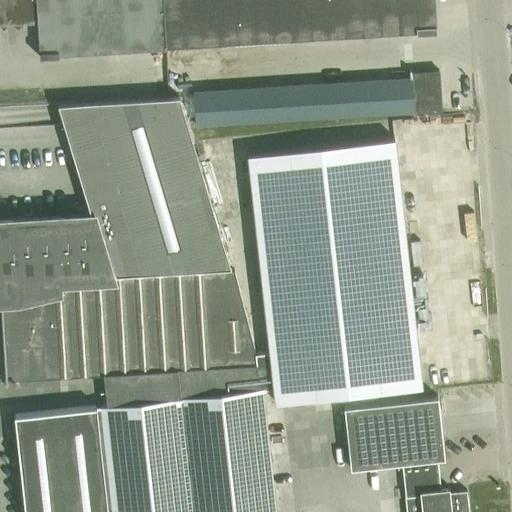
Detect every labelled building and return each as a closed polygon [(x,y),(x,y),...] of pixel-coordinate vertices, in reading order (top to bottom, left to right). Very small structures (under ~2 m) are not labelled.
[(434,0),(0,0),(0,22),(44,20),(46,47),(40,47),(41,54),(167,46),(417,30),(417,32),(437,31),(434,0)] [(197,123),(443,107),(440,68),(410,69),(410,74),(195,88),(197,123)] [(63,100),(59,100),(63,114),(83,179),(93,212),(215,210),(181,93),(63,100)] [(395,137),(248,153),(270,356),(256,357),(259,387),(266,386),(274,385),(274,387),(275,401),(422,385),(395,137)] [(0,265),(1,282),(63,278),(125,274),(233,268),(215,210),(93,212),(63,214),(0,217),(0,265)] [(48,376),(63,375),(106,373),(109,399),(98,400),(98,405),(16,414),(26,511),(279,511),(266,386),(259,387),(256,357),(256,353),(235,268),(233,268),(125,274),(63,278),(1,282),(7,378),(48,376)] [(436,456),(446,455),(439,395),(343,405),(350,466),(401,460),(436,456)] [(436,456),(401,460),(405,495),(421,493),(420,487),(440,485),(436,456)] [(407,511),(469,511),(467,488),(450,490),(450,484),(440,485),(420,487),(421,493),(405,495),(407,511)]
